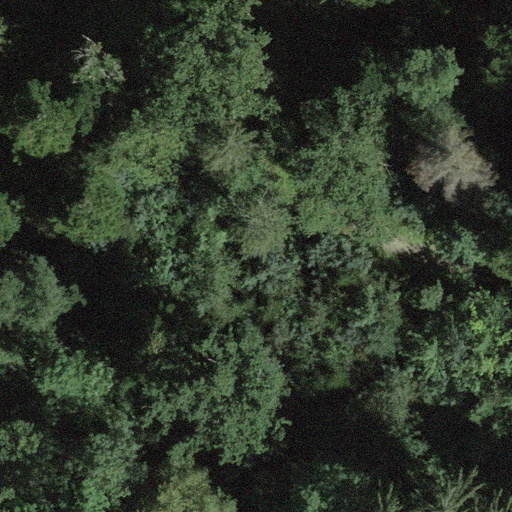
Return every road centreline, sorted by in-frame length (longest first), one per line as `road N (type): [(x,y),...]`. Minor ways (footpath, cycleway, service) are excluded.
road 1 (track): [(262,0),(294,154),(338,216),(409,246),(511,270)]
road 2 (track): [(0,83),(131,0)]
